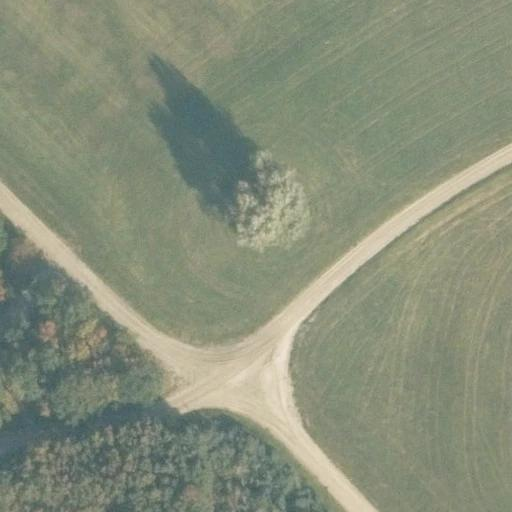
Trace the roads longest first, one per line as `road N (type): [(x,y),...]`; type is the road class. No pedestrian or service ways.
road 1 (track): [(0,195),(186,377),(226,390),(316,301),(511,143)]
road 2 (track): [(0,445),(226,390),(354,511)]
